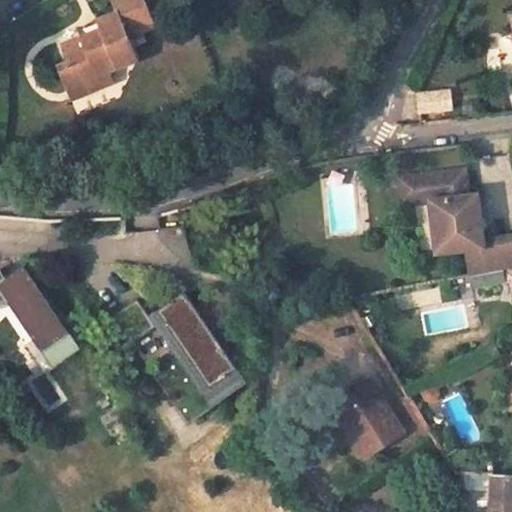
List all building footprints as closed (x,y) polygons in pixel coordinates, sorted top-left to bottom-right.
[(152,26),(142,0),(109,0),(114,10),(95,18),(98,28),(76,37),(57,44),(63,60),(52,66),(62,92),(85,83),(88,91),(111,82),(107,69),(135,59),(126,35),(152,26)] [(98,28),(95,18),(72,27),(76,37),(98,28)] [(65,100),(88,91),(85,83),(62,92),(65,100)] [(445,89),(413,93),(415,112),(447,108),(445,89)] [(511,266),(511,234),(482,240),(473,193),(464,195),(459,170),(414,180),(419,205),(426,204),(436,256),(470,249),(472,262),(484,259),(486,272),(510,267),(511,266)] [(419,205),(414,180),(392,184),(397,209),(419,205)] [(484,259),(472,262),(475,274),(486,272),(484,259)] [(20,264),(0,277),(0,295),(37,352),(65,333),(20,264)] [(466,276),(469,291),(503,283),(501,269),(475,274),(466,276)] [(183,293),(155,311),(208,388),(236,369),(183,293)] [(0,295),(0,312),(29,357),(37,352),(0,295)] [(138,299),(114,316),(132,342),(157,326),(149,316),(138,299)] [(155,311),(149,316),(157,326),(202,392),(208,388),(155,311)] [(335,410),(364,455),(400,432),(371,387),(335,410)] [(464,489),(491,489),(492,475),(492,473),(459,472),(459,483),(464,489)] [(489,511),(511,511),(511,476),(492,475),(491,489),(490,511),(489,511)]
